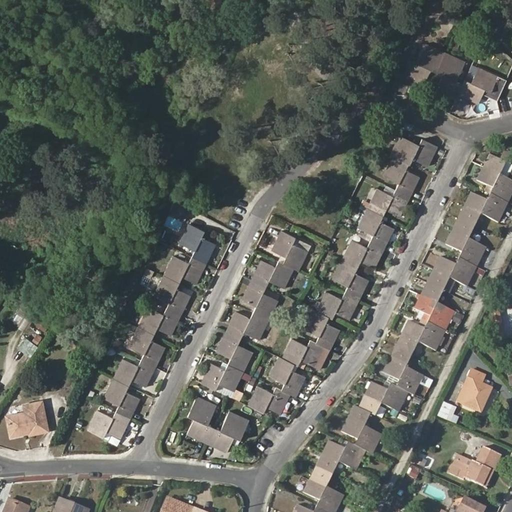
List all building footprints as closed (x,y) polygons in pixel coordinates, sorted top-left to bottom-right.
[(457,28),(465,32),(470,20),(464,14),(457,28)] [(424,86),(431,71),(437,73),(446,53),(427,44),(417,64),(411,61),(403,77),(424,86)] [(489,55),(494,59),(501,49),(496,44),(489,55)] [(464,85),(458,82),(467,62),(446,53),(437,73),(442,76),(435,91),(456,101),(459,96),(464,85)] [(459,96),(479,105),(483,95),(485,90),(491,93),(498,77),(480,68),(473,83),(466,80),(464,85),(459,96)] [(413,159),(429,166),(439,147),(422,139),(419,145),(400,136),(391,153),(411,163),(413,159)] [(421,177),(407,170),(411,163),(391,153),(390,155),(393,156),(384,176),(399,184),(397,188),(407,193),(412,195),(421,177)] [(509,179),(500,175),(506,161),(489,153),(483,166),(493,171),(491,175),(506,183),(509,179)] [(511,180),(509,179),(506,183),(491,175),(493,171),(483,166),(477,180),(492,188),(490,193),(508,202),(511,195),(511,180)] [(387,210),(401,217),(412,195),(407,193),(397,188),(393,196),(377,189),(369,206),(382,213),(385,214),(387,210)] [(490,218),(498,223),(508,202),(490,193),(486,200),(470,192),(464,205),(474,210),(477,203),(493,212),(490,218)] [(174,199),(165,224),(181,230),(190,204),(174,199)] [(474,210),(464,205),(458,218),(474,226),(481,214),(490,218),(493,212),(477,203),(474,210)] [(395,229),(381,221),(385,214),(382,213),(369,206),(358,227),(374,235),(372,239),(386,247),(395,229)] [(478,244),(468,239),(474,226),(458,218),(452,231),(461,236),(459,241),(475,249),(478,244)] [(207,264),(210,258),(217,244),(202,237),(205,231),(190,223),(180,244),(195,251),(192,257),(207,264)] [(295,269),(300,271),(309,252),(293,244),(296,238),(281,231),(272,250),(286,257),(284,263),(295,269)] [(478,244),(475,249),(459,241),(461,236),(452,231),(445,244),(461,252),(458,258),(476,267),(486,248),(478,244)] [(361,261),(375,268),(386,247),(372,239),(368,248),(352,240),(343,258),(358,266),(361,261)] [(183,277),(197,284),(207,264),(192,257),(189,263),(174,256),(164,275),(180,283),(183,277)] [(467,286),(476,267),(458,258),(455,265),(439,257),(433,268),(443,273),(445,268),(461,276),(459,282),(467,286)] [(359,300),(369,280),(355,273),(358,266),(343,258),(332,279),(348,287),(345,293),(359,300)] [(269,281),(285,288),(295,269),(284,263),(279,261),(276,267),(262,260),(252,280),(267,287),(269,281)] [(443,273),(433,268),(427,282),(443,290),(449,278),(457,281),(459,282),(461,276),(445,268),(443,273)] [(191,296),(182,291),(177,288),(180,283),(164,275),(155,295),(170,303),(167,309),(181,316),(186,306),(191,296)] [(443,290),(450,294),(457,281),(449,278),(443,290)] [(269,320),(279,301),(264,293),(267,287),(252,280),(242,299),(257,306),(254,313),(269,320)] [(446,308),(437,303),(443,290),(427,282),(420,295),(430,300),(428,306),(444,314),(446,308)] [(182,291),(185,285),(180,283),(177,288),(182,291)] [(335,313),(350,319),(359,300),(345,293),(342,299),(326,291),(316,311),(330,317),(332,319),(335,313)] [(446,308),(444,314),(428,306),(430,300),(420,295),(414,308),(425,314),(430,316),(427,322),(445,331),(454,312),(446,308)] [(157,328),(171,335),(181,316),(167,309),(164,315),(148,307),(139,327),(154,334),(157,328)] [(325,347),(331,350),(341,330),(327,322),(330,317),(316,311),(313,309),(304,329),(319,337),(316,343),(325,347)] [(494,312),(496,337),(504,336),(502,311),(494,312)] [(244,332),(260,340),(269,320),(254,313),(251,319),(236,312),(227,331),(235,334),(241,337),(244,332)] [(427,322),(422,319),(418,326),(423,329),(427,322)] [(428,347),(435,351),(445,331),(427,322),(423,329),(418,326),(407,320),(401,334),(411,338),(415,332),(431,340),(428,347)] [(156,367),(160,358),(165,347),(151,340),(154,334),(139,327),(137,330),(129,346),(145,354),(142,360),(156,367)] [(254,352),(238,344),(241,337),(235,334),(227,331),(217,352),(231,359),(228,364),(235,367),(244,371),(254,352)] [(411,338),(401,334),(395,346),(412,354),(418,342),(428,347),(431,340),(415,332),(411,338)] [(19,345),(31,355),(39,345),(26,335),(19,345)] [(307,363),(315,367),(325,347),(316,343),(309,340),(306,345),(292,338),(282,358),(295,364),(304,368),(307,363)] [(415,371),(406,366),(412,354),(395,346),(389,358),(399,363),(396,369),(413,377),(415,371)] [(269,376),(284,383),(281,390),(297,397),(307,377),(292,370),(295,364),(282,358),(279,356),(269,376)] [(131,380),(146,387),(156,367),(142,360),(139,366),(123,358),(113,379),(128,386),(131,380)] [(413,377),(396,369),(399,363),(389,358),(382,372),(398,380),(396,386),(409,392),(414,395),(424,375),(415,371),(413,377)] [(218,384),(234,392),(244,371),(235,367),(228,364),(225,370),(211,363),(201,383),(215,390),(218,384)] [(461,404),(481,413),(493,387),(482,383),(486,375),(471,368),(459,395),(460,395),(463,397),(461,403),(461,404)] [(140,399),(126,391),(128,386),(113,379),(109,387),(104,398),(119,406),(116,412),(130,419),(136,406),(140,399)] [(391,408),(399,412),(409,392),(396,386),(390,383),(387,389),(371,381),(364,395),(374,399),(377,393),(394,401),(391,408)] [(266,408),(281,415),(291,395),(296,398),(297,397),(281,390),(276,387),(273,393),(258,386),(248,406),(263,413),(266,408)] [(370,413),(375,415),(381,403),(391,408),(394,401),(377,393),(374,399),(364,395),(358,407),(370,413)] [(214,427),(208,424),(217,405),(198,396),(188,415),(194,418),(187,434),(207,444),(214,427)] [(30,432),(48,429),(42,399),(24,403),(25,409),(6,413),(10,433),(26,430),(25,427),(29,426),(29,430),(30,432)] [(435,413),(447,419),(454,405),(441,399),(435,413)] [(374,431),(364,426),(370,413),(358,407),(354,405),(348,418),(353,420),(358,423),(356,428),(372,436),(374,431)] [(106,431),(120,438),(130,419),(116,412),(113,418),(98,410),(88,430),(103,437),(106,431)] [(234,437),(240,440),(250,421),(230,411),(220,430),(214,427),(207,444),(226,453),(234,437)] [(374,431),(372,436),(356,428),(358,423),(353,420),(348,418),(341,431),(357,439),(354,445),(366,451),(372,454),(382,435),(374,431)] [(347,466),(356,470),(366,451),(354,445),(347,442),(344,448),(328,441),(322,453),(332,458),(335,452),(351,460),(347,466)] [(463,479),(464,477),(483,486),(491,469),(493,470),(501,455),(482,446),(475,462),(472,460),(469,466),(455,459),(448,472),(463,479)] [(321,468),(332,473),(338,462),(347,466),(351,460),(335,452),(332,458),(322,453),(316,465),(321,468)] [(335,491),(326,486),(332,473),(321,468),(316,465),(309,479),(319,483),(316,488),(332,496),(335,491)] [(483,486),(486,487),(493,470),(491,469),(483,486)] [(332,496),(316,488),(319,483),(309,479),(303,491),(319,499),(316,506),(327,511),(335,511),(343,496),(335,491),(332,496)] [(89,511),(90,511),(60,498),(54,511),(89,511)] [(480,511),(482,507),(464,498),(456,511),(442,511),(480,511)] [(24,511),(26,507),(9,499),(3,511),(24,511)] [(164,511),(199,511),(169,500),(164,511)]
